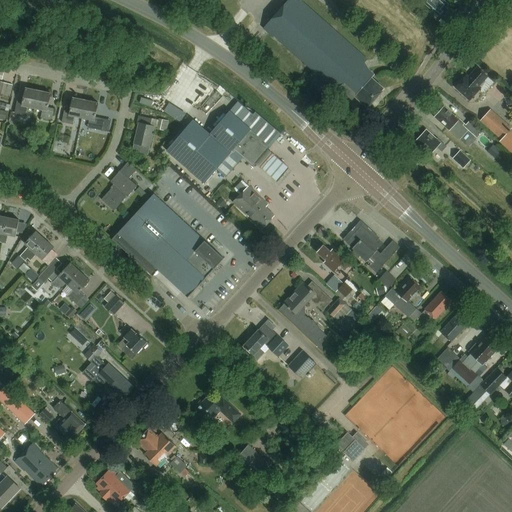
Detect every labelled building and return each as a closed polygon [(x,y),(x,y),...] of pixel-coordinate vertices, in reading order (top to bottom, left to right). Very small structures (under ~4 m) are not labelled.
[(368,107),(384,88),(372,78),(375,75),(370,71),(364,63),(367,60),(300,0),(289,0),(264,28),(274,37),(275,35),(334,88),(337,85),(353,100),(356,96),(368,107)] [(444,11),(449,5),(442,0),(429,0),(425,4),(440,17),(444,12),(444,11)] [(467,75),(456,86),(470,99),(481,87),(478,85),(487,76),(478,67),(469,77),(467,75)] [(0,94),(10,97),(13,85),(1,82),(0,84),(0,94)] [(166,92),(171,86),(166,82),(162,88),(166,92)] [(35,108),(39,90),(26,87),(23,101),(17,100),(15,111),(26,114),(28,107),(35,108)] [(39,90),(35,108),(43,110),(42,117),(52,120),(55,108),(49,106),(52,93),(39,90)] [(83,117),(87,99),(74,97),(71,111),(65,110),(62,122),(73,124),(75,116),(83,117)] [(87,99),(83,117),(90,119),(89,127),(99,129),(109,131),(111,119),(97,116),(100,102),(87,99)] [(10,105),(7,104),(0,102),(0,108),(5,110),(9,110),(10,105)] [(444,105),(435,116),(461,139),(469,130),(477,138),(482,132),(470,120),(466,125),(465,124),(466,123),(456,114),(455,115),(444,105)] [(511,132),(509,130),(511,127),(492,109),(481,121),(501,139),(499,142),(511,153),(511,132)] [(252,129),(253,128),(232,111),(212,134),(196,120),(170,150),(206,182),(236,148),(252,129)] [(148,154),(150,147),(155,127),(150,126),(151,119),(138,116),(136,125),(139,125),(133,151),(148,154)] [(169,121),(159,119),(157,129),(166,131),(169,121)] [(236,148),(255,165),(271,146),(252,129),(236,148)] [(442,150),(447,145),(438,137),(438,138),(427,129),(417,140),(431,152),(437,146),(442,150)] [(500,152),(493,145),(487,152),(495,158),(500,152)] [(453,158),(463,168),(470,160),(460,150),(453,158)] [(288,169),(272,155),(259,169),(276,184),(288,169)] [(137,170),(128,162),(111,181),(114,184),(111,187),(112,188),(102,199),(114,210),(127,195),(128,197),(138,186),(129,178),(137,170)] [(249,201),(271,222),(277,216),(267,207),(269,204),(248,185),(240,194),(244,198),(246,195),(251,200),(249,201)] [(154,192),(112,238),(153,275),(158,269),(188,296),(224,256),(154,192)] [(265,229),(271,222),(249,201),(251,200),(246,195),(244,198),(240,194),(233,201),(247,214),(248,213),(265,229)] [(315,220),(320,225),(336,209),(332,205),(315,220)] [(7,218),(2,242),(6,243),(8,234),(16,236),(19,221),(7,218)] [(376,271),(400,246),(392,239),(380,252),(376,248),(382,242),(361,222),(344,240),(365,260),(370,255),(374,259),(369,264),(376,271)] [(29,258),(45,239),(36,231),(26,243),(31,248),(25,254),(29,258)] [(45,239),(29,258),(31,259),(37,253),(44,259),(54,247),(45,239)] [(339,265),(345,270),(350,264),(344,260),(345,259),(333,248),(330,250),(324,245),(323,246),(322,245),(318,249),(319,250),(317,252),(326,260),(324,262),(334,271),(339,265)] [(19,268),(26,274),(26,275),(33,282),(39,275),(31,268),(31,269),(24,262),(19,268)] [(37,290),(44,283),(49,278),(52,281),(51,282),(52,284),(55,286),(59,287),(64,286),(66,283),(68,285),(81,271),(71,262),(62,272),(58,268),(59,267),(54,262),(53,262),(39,278),(32,286),(37,290)] [(81,271),(68,285),(73,289),(67,295),(76,303),(85,294),(81,290),(90,279),(81,271)] [(386,271),(379,279),(389,288),(396,280),(386,271)] [(416,309),(407,300),(410,296),(411,297),(416,291),(415,290),(420,285),(411,277),(405,284),(404,282),(401,286),(402,286),(398,291),(393,286),(384,296),(408,317),(416,309)] [(286,301),(279,308),(324,351),(325,350),(323,349),(323,346),(322,343),(329,335),(320,327),(320,326),(317,323),(317,322),(313,318),(312,319),(308,316),(305,314),(306,313),(306,308),(304,305),(311,298),(323,310),(333,299),(313,280),(308,285),(304,281),(285,301),(286,301)] [(354,288),(346,281),(339,289),(347,296),(354,288)] [(436,318),(452,300),(441,290),(425,307),(436,318)] [(105,307),(115,315),(126,303),(116,295),(105,307)] [(339,298),(328,311),(341,322),(352,309),(339,298)] [(48,309),(53,304),(48,299),(43,305),(48,309)] [(70,318),(77,311),(72,307),(65,314),(70,318)] [(360,316),(352,309),(341,322),(340,323),(348,330),(360,316)] [(464,324),(470,318),(463,311),(457,317),(455,315),(440,331),(451,341),(466,325),(464,324)] [(259,329),(245,344),(252,351),(249,354),(256,360),(264,352),(259,347),(264,343),(279,356),(289,345),(272,329),(275,327),(268,321),(260,330),(259,329)] [(124,337),(129,342),(122,350),(132,358),(142,347),(144,348),(147,344),(146,343),(147,341),(139,333),(138,334),(131,328),(124,337)] [(465,354),(453,368),(470,383),(476,375),(474,373),(500,346),(487,334),(478,345),(476,343),(469,351),(471,353),(468,356),(465,354)] [(107,365),(99,357),(102,353),(94,345),(85,355),(93,362),(85,370),(103,387),(107,382),(124,397),(134,386),(109,363),(107,365)] [(448,347),(437,358),(442,363),(453,352),(448,347)] [(303,351),(289,366),(303,379),(317,363),(303,351)] [(453,352),(442,363),(447,367),(457,356),(453,352)] [(65,365),(55,367),(57,375),(66,372),(65,365)] [(511,371),(506,377),(496,368),(481,385),(480,384),(465,402),(470,406),(478,398),(483,402),(490,394),(491,395),(500,385),(511,396),(511,371)] [(6,386),(0,391),(0,399),(25,424),(35,413),(6,386)] [(208,397),(196,409),(208,421),(213,415),(214,416),(220,410),(233,422),(240,414),(227,402),(226,402),(222,398),(216,405),(208,397)] [(72,442),(87,425),(61,401),(54,409),(65,419),(57,428),(72,442)] [(40,415),(49,423),(55,416),(51,413),(52,411),(48,407),(40,415)] [(150,427),(146,431),(136,441),(146,451),(144,453),(156,465),(176,445),(162,431),(159,435),(150,427)] [(372,442),(359,431),(355,435),(350,431),(337,444),(354,461),(372,442)] [(511,451),(511,450),(511,441),(509,438),(503,444),(511,451)] [(41,450),(34,443),(15,462),(25,471),(40,485),(43,483),(44,484),(56,471),(54,469),(57,467),(40,451),(41,450)] [(236,458),(232,462),(240,469),(243,465),(258,478),(270,464),(248,444),(236,458)] [(200,463),(212,462),(212,451),(200,452),(200,463)] [(180,473),(187,466),(174,453),(170,457),(173,461),(170,463),(180,473)] [(109,470),(102,476),(124,497),(123,498),(127,501),(134,494),(130,491),(136,485),(120,471),(118,474),(113,470),(111,472),(109,470)] [(102,476),(96,483),(99,485),(97,488),(101,492),(100,493),(107,500),(107,499),(116,506),(123,498),(124,497),(102,476)] [(0,507),(2,509),(21,489),(7,477),(0,484),(0,507)] [(85,511),(76,503),(67,511),(85,511)]
